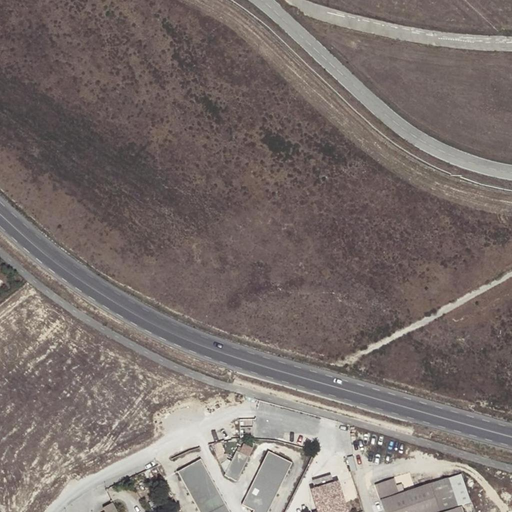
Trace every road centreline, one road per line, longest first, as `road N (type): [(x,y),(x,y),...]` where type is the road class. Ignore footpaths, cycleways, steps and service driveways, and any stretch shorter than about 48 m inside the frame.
road 1 (tertiary): [(511,436),(191,342),(61,268),(0,214)]
road 2 (residential): [(277,511),(325,434),(243,408),(90,481),(54,511)]
